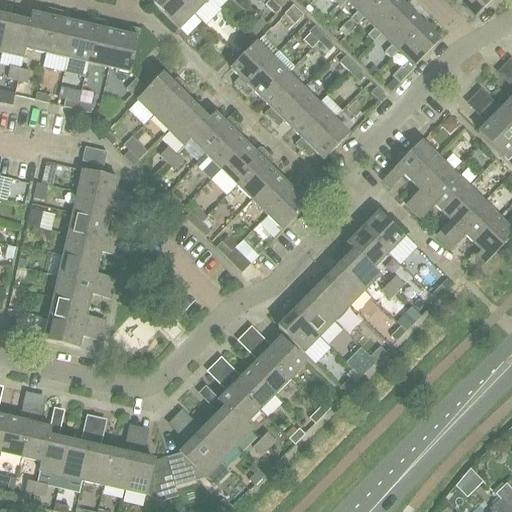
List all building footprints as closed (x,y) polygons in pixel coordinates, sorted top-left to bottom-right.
[(179,31),(194,15),(179,0),(159,0),(153,6),(179,31)] [(179,0),(194,15),(209,0),(179,0)] [(281,10),(275,4),(270,0),(268,0),(264,4),(275,16),(281,10)] [(345,0),(336,0),(333,3),(340,9),(347,2),(345,0)] [(362,17),(378,0),(345,0),(347,2),(358,12),(340,30),(346,37),(364,18),(362,17)] [(379,33),(406,6),(399,0),(378,0),(362,17),(364,18),(375,29),(367,37),(374,43),(381,35),(379,33)] [(476,17),(492,0),(458,0),(476,17)] [(396,50),(423,23),(406,6),(379,33),(381,35),(392,46),(384,54),(391,60),(398,52),(396,50)] [(293,7),(287,12),(298,22),(303,17),(293,7)] [(45,55),(56,11),(48,9),(46,18),(33,15),(24,50),(25,50),(45,55)] [(66,60),(75,25),(61,22),(63,13),(56,11),(45,55),(66,60)] [(24,50),(33,15),(25,14),(23,23),(9,19),(1,54),(23,59),(25,50),(24,50)] [(0,53),(1,54),(9,19),(0,17),(0,53)] [(87,64),(98,21),(90,19),(88,28),(75,25),(66,60),(87,64)] [(108,69),(117,35),(103,31),(105,22),(98,21),(87,64),(108,69)] [(396,50),(398,52),(408,62),(392,78),(400,85),(416,69),(414,67),(441,41),(423,23),(396,50)] [(255,25),(245,35),(251,40),(261,31),(255,25)] [(314,28),(309,33),(319,43),(324,37),(314,28)] [(117,35),(108,69),(130,74),(141,31),(132,29),(130,38),(117,35)] [(245,35),(235,45),(241,51),(251,40),(245,35)] [(329,53),(334,47),(324,37),(319,43),(329,53)] [(271,60),(278,53),(262,38),(230,70),(241,80),(234,87),(240,92),(271,60)] [(287,75),(294,69),(278,53),(271,60),(240,92),(245,97),(252,91),(261,101),(287,75)] [(345,58),(339,64),(349,73),(355,68),(345,58)] [(221,59),(211,69),(217,75),(227,65),(221,59)] [(10,68),(7,79),(17,82),(20,71),(10,68)] [(355,68),(349,73),(359,83),(365,78),(355,68)] [(20,71),(17,82),(27,84),(30,73),(20,71)] [(302,91),(287,75),(261,101),(271,111),(265,117),(270,123),(302,91)] [(153,117),(184,85),(179,80),(172,86),(162,76),(137,101),(153,117)] [(126,90),(132,96),(142,86),(136,80),(126,90)] [(168,132),(193,107),(183,97),(190,91),(184,85),(153,117),(168,132)] [(386,99),(376,89),(370,94),(381,104),(386,99)] [(292,131),(317,106),(302,91),(270,123),(276,128),(282,121),(292,131)] [(37,94),(35,102),(49,105),(51,97),(37,94)] [(65,100),(63,108),(77,111),(79,103),(65,100)] [(511,135),(511,105),(509,102),(499,112),(493,106),(488,111),(511,135)] [(79,103),(77,111),(91,114),(93,106),(79,103)] [(301,153),(333,121),(317,106),(292,131),(302,141),(296,148),(301,153)] [(190,141),(215,116),(209,110),(203,117),(193,107),(168,132),(184,148),(191,142),(190,141)] [(504,159),(511,150),(511,135),(488,111),(482,117),(489,123),(478,134),(504,159)] [(450,132),(459,123),(450,115),(441,124),(450,132)] [(205,156),(237,124),(231,119),(225,125),(215,116),(190,141),(191,142),(184,148),(199,163),(205,156)] [(333,121),(301,153),(307,158),(313,152),(323,162),(349,137),(333,121)] [(221,171),(246,146),(236,136),(242,130),(237,124),(205,156),(221,171)] [(118,141),(108,131),(102,137),(112,147),(118,141)] [(412,184),(437,158),(421,143),(382,183),(390,190),(396,184),(396,180),(402,174),(412,184)] [(165,146),(157,154),(167,164),(175,156),(165,146)] [(236,187),(268,155),(262,149),(256,156),(246,146),(221,171),(236,187)] [(107,154),(85,149),(82,163),(104,167),(107,154)] [(129,152),(123,158),(133,168),(139,162),(129,152)] [(251,202),(277,176),(267,167),(273,160),(268,155),(236,187),(251,202)] [(175,156),(167,164),(177,174),(185,166),(175,156)] [(413,213),(453,174),(437,158),(412,184),(422,194),(416,200),(412,200),(406,206),(413,213)] [(45,164),(41,183),(53,186),(58,167),(45,164)] [(78,194),(132,206),(135,195),(126,194),(123,196),(114,194),(118,180),(83,172),(78,194)] [(443,214),(468,189),(453,174),(413,213),(421,221),(427,215),(427,211),(433,205),(443,214)] [(267,217),(298,185),(293,180),(286,186),(277,176),(251,202),(267,217)] [(267,217),(283,233),(308,207),(297,197),(304,190),(298,185),(267,217)] [(444,244),(483,204),(468,189),(443,214),(453,224),(447,230),(443,230),(437,236),(444,244)] [(170,192),(164,198),(174,208),(180,203),(170,192)] [(130,216),(132,206),(78,194),(73,215),(83,217),(108,223),(111,209),(119,211),(121,214),(130,216)] [(499,219),(496,217),(483,204),(444,244),(452,251),(458,245),(458,241),(464,235),(473,245),(499,219)] [(30,212),(27,226),(40,229),(43,215),(30,212)] [(191,213),(185,219),(194,228),(200,222),(191,213)] [(404,239),(386,221),(378,214),(368,224),(362,218),(356,223),(388,255),(404,239)] [(108,223),(83,217),(73,215),(68,236),(123,248),(125,238),(116,236),(113,238),(105,236),(108,223)] [(511,232),(499,219),(473,245),(483,254),(478,260),(474,260),(467,267),(475,274),(511,237),(511,232)] [(200,222),(194,228),(205,239),(211,233),(200,222)] [(373,270),(374,270),(388,255),(356,223),(351,229),(357,235),(347,245),(373,270)] [(120,258),(123,248),(68,236),(63,257),(98,265),(101,251),(110,253),(111,256),(120,258)] [(221,243),(216,249),(225,259),(231,253),(221,243)] [(380,276),(374,270),(373,270),(347,245),(342,251),(349,257),(339,267),(364,292),(380,276)] [(231,253),(225,259),(241,275),(251,265),(234,249),(231,253)] [(95,278),(98,265),(63,257),(58,278),(113,290),(115,280),(107,278),(103,280),(95,278)] [(349,307),(364,292),(339,267),(329,277),(323,270),(317,276),(349,307)] [(27,270),(18,268),(16,277),(26,279),(27,270)] [(334,323),(349,307),(317,276),(312,281),(319,288),(309,298),(334,323)] [(110,301),(113,290),(58,278),(54,299),(88,307),(92,293),(100,295),(102,299),(110,301)] [(395,278),(388,285),(396,293),(403,285),(395,278)] [(388,285),(380,293),(388,301),(396,293),(388,285)] [(431,297),(436,302),(447,292),(441,286),(431,297)] [(319,338),(334,323),(309,298),(299,308),(292,301),(287,307),(319,338)] [(85,321),(88,307),(54,299),(49,320),(103,333),(106,322),(97,320),(94,323),(85,321)] [(303,354),(319,338),(287,307),(282,312),(288,319),(278,329),(303,354)] [(101,343),(103,333),(49,320),(44,342),(79,350),(82,336),(90,337),(92,341),(101,343)] [(390,338),(396,343),(406,333),(400,327),(390,338)] [(258,349),(290,381),(306,365),(280,340),(270,350),(264,343),(258,349)] [(370,358),(376,364),(386,354),(380,348),(370,358)] [(275,396),(290,381),(258,349),(253,354),(259,361),(250,371),(275,396)] [(370,358),(370,359),(361,350),(346,365),(355,374),(361,379),(376,364),(370,358)] [(260,411),(275,396),(250,371),(240,381),(233,374),(228,380),(260,411)] [(345,395),(361,379),(355,374),(339,389),(345,395)] [(245,427),(245,426),(260,411),(228,380),(222,385),(229,392),(219,402),(245,427)] [(329,400),(319,409),(325,415),(335,405),(329,400)] [(252,432),(245,426),(245,427),(219,402),(214,407),(220,414),(211,424),(236,449),(252,432)] [(319,409),(310,420),(315,425),(325,415),(319,409)] [(0,454),(21,459),(31,415),(24,414),(22,423),(8,419),(0,454)] [(42,464),(50,429),(37,426),(39,417),(31,415),(21,459),(41,464),(42,464)] [(0,454),(8,419),(0,417),(0,454)] [(221,464),(236,449),(211,424),(201,433),(194,427),(189,432),(221,464)] [(61,478),(69,443),(56,440),(58,431),(50,429),(42,464),(41,464),(39,472),(61,478)] [(299,430),(289,440),(295,446),(305,436),(299,430)] [(231,474),(221,464),(189,432),(183,438),(190,444),(180,455),(167,459),(174,483),(175,488),(204,479),(215,490),(231,474)] [(267,434),(260,442),(267,449),(275,442),(267,434)] [(82,482),(92,439),(85,437),(83,446),(69,443),(61,478),(82,482)] [(103,487),(111,452),(98,449),(100,440),(92,439),(82,482),(103,487)] [(260,442),(253,449),(260,457),(267,449),(260,442)] [(124,492),(134,448),(127,446),(125,455),(111,452),(103,487),(124,492)] [(167,458),(154,462),(140,459),(142,450),(134,448),(124,492),(146,497),(149,483),(161,487),(174,483),(167,459),(167,458)] [(482,483),(469,470),(466,473),(455,487),(466,498),(482,483)] [(249,481),(254,487),(264,477),(259,471),(249,481)] [(0,491),(13,494),(15,486),(17,479),(0,475),(0,491)] [(28,482),(25,493),(35,495),(37,484),(28,482)] [(37,484),(35,495),(45,497),(47,487),(37,484)] [(511,511),(511,491),(506,485),(495,495),(500,500),(511,511)] [(511,511),(500,500),(489,510),(491,511),(511,511)]
